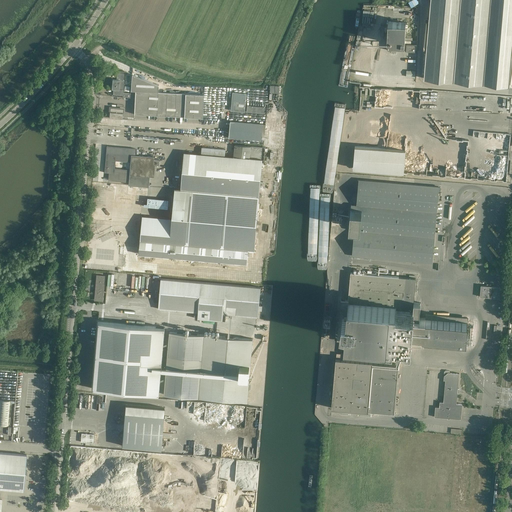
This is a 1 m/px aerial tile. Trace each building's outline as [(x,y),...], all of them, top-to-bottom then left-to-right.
[(511,0),(430,0),(424,78),(453,80),(509,85),(511,49),(511,0)] [(406,22),(388,21),(387,43),(392,43),(391,51),(396,51),(397,43),(405,44),(406,22)] [(113,89),(113,95),(123,95),(124,80),(123,80),(124,74),(117,74),(116,80),(112,79),(111,89),(113,89)] [(135,91),(134,114),(202,117),(203,94),(158,92),(158,87),(131,75),(130,91),(135,91)] [(246,93),(232,92),(231,111),(245,112),(246,93)] [(123,109),(110,108),(109,118),(122,119),(123,109)] [(263,124),(230,121),(229,137),(261,140),(263,124)] [(168,206),(173,207),(172,219),(142,216),(139,254),(247,264),(248,250),(254,250),(261,175),(264,175),(265,167),(261,167),(262,159),(264,160),(265,148),(235,145),(233,157),(184,152),(182,176),(181,189),(175,188),(174,196),(169,196),(168,206)] [(106,146),(104,172),(110,173),(110,177),(109,177),(108,178),(108,180),(128,182),(129,170),(115,168),(115,160),(130,162),(131,155),(135,155),(135,148),(106,146)] [(353,169),(404,173),(406,150),(355,147),(353,169)] [(131,155),(130,162),(129,170),(128,182),(127,195),(147,196),(149,176),(154,177),(155,165),(158,165),(159,159),(154,159),(154,157),(135,155),(131,155)] [(439,186),(359,179),(357,205),(351,204),(349,231),(354,231),(352,256),(353,256),(432,263),(439,186)] [(416,278),(351,273),(348,300),(341,299),(337,338),(393,343),(393,344),(395,345),(395,344),(400,345),(400,343),(411,344),(411,343),(414,310),(413,310),(414,302),(416,278)] [(97,276),(95,300),(103,300),(103,294),(101,294),(102,291),(103,291),(105,276),(97,276)] [(154,293),(153,302),(156,302),(159,302),(158,309),(195,312),(194,318),(225,321),(226,315),(258,317),(261,287),(161,279),(159,293),(157,293),(154,293)] [(500,287),(481,285),(480,297),(499,298),(500,287)] [(466,344),(468,322),(423,318),(425,303),(414,302),(413,310),(414,310),(411,343),(421,344),(421,340),(466,344)] [(97,322),(91,388),(159,394),(165,328),(97,322)] [(253,338),(169,331),(164,395),(248,402),(253,338)] [(344,354),(336,353),(336,358),(331,408),(368,411),(389,413),(394,413),(398,364),(372,362),(372,361),(344,359),(344,354)] [(439,407),(435,407),(434,417),(461,419),(462,404),(456,403),(457,393),(458,393),(459,389),(458,388),(459,373),(449,373),(450,371),(446,371),(444,372),(444,374),(445,375),(444,376),(444,380),(445,380),(443,402),(440,402),(439,407)] [(10,401),(0,400),(0,425),(8,426),(10,401)] [(163,416),(124,412),(121,445),(126,446),(160,449),(163,416)] [(94,434),(81,433),(80,442),(93,443),(94,434)] [(0,493),(0,489),(23,491),(23,490),(24,475),(26,475),(27,471),(25,471),(26,455),(0,452),(0,493)]
